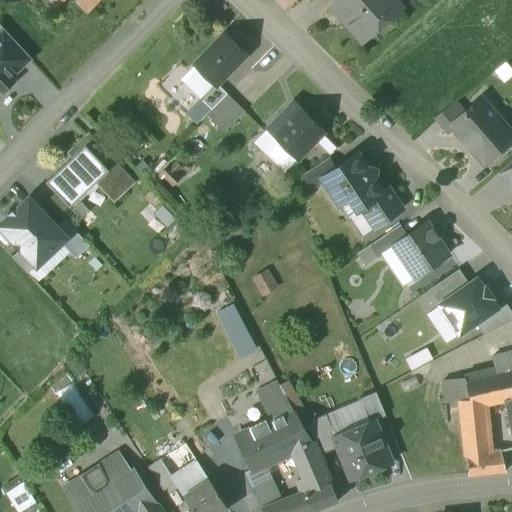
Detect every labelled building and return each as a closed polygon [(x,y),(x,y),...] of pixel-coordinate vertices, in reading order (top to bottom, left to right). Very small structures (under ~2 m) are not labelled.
[(77,0),(76,2),(87,12),(98,0),(77,0)] [(345,0),(341,4),(352,16),(347,20),(364,40),(392,15),(379,1),(380,0),(345,0)] [(199,9),(184,24),(192,31),(206,16),(199,9)] [(0,36),(0,68),(8,78),(30,58),(5,32),(0,36)] [(224,34),(194,64),(195,64),(214,84),(216,85),(217,84),(245,55),(224,34)] [(214,84),(195,64),(180,79),(200,99),(214,84)] [(0,85),(8,78),(0,68),(0,85)] [(214,84),(200,99),(211,110),(226,92),(217,84),(216,85),(214,84)] [(464,112),(449,126),(450,127),(483,165),(500,150),(501,149),(497,145),(511,133),(481,98),(464,112)] [(211,110),(200,99),(189,111),(200,121),(211,110)] [(454,101),(434,118),(446,131),(450,127),(449,126),(464,112),(454,101)] [(299,107),(289,117),(283,111),(267,127),(297,158),(323,131),(299,107)] [(297,158),(267,127),(253,141),(284,172),(297,158)] [(511,134),(511,133),(497,145),(501,149),(500,150),(504,154),(511,147),(511,134)] [(126,177),(90,140),(85,145),(108,170),(98,180),(109,193),(126,177)] [(85,145),(45,182),(69,207),(98,180),(108,170),(85,145)] [(335,168),(321,177),(323,181),(339,204),(347,199),(355,211),(361,207),(373,227),(401,208),(392,193),(382,191),(374,178),(376,169),(366,167),(357,153),(335,168)] [(328,158),(301,175),(311,189),(323,181),(321,177),(335,168),(328,158)] [(511,160),(498,173),(511,189),(511,160)] [(60,242),(64,238),(57,230),(28,200),(0,226),(20,247),(36,264),(60,242)] [(80,202),(72,210),(80,219),(88,211),(80,202)] [(76,259),(88,246),(65,222),(57,230),(64,238),(60,242),(76,259)] [(406,235),(391,246),(392,248),(413,278),(446,255),(425,223),(406,235)] [(399,225),(369,245),(377,257),(392,248),(391,246),(406,235),(399,225)] [(36,264),(20,247),(10,257),(27,274),(37,265),(36,264)] [(260,294),(276,287),(268,268),(252,275),(260,294)] [(439,305),(468,285),(458,270),(428,290),(439,305)] [(468,285),(439,305),(459,335),(475,324),(497,309),(490,299),(491,298),(485,288),(483,290),(476,280),(468,285)] [(215,310),(238,357),(257,347),(233,301),(215,310)] [(497,309),(475,324),(483,335),(511,320),(511,313),(505,303),(497,309)] [(511,350),(491,356),(496,375),(465,381),(464,377),(462,377),(466,398),(481,397),(482,407),(502,402),(511,399),(511,350)] [(462,377),(441,379),(443,401),(459,400),(459,399),(466,398),(462,377)] [(276,381),(255,391),(258,396),(279,385),(276,381)] [(310,420),(287,381),(279,385),(289,402),(301,424),(303,423),(310,420)] [(59,389),(78,423),(91,415),(72,382),(59,389)] [(279,385),(258,396),(267,413),(289,402),(279,385)] [(375,392),(359,399),(369,423),(372,422),(385,416),(375,392)] [(466,398),(459,399),(459,400),(466,458),(487,456),(487,452),(482,407),(481,397),(466,398)] [(511,399),(503,402),(511,436),(511,399)] [(271,421),(237,437),(252,468),(252,470),(262,466),(292,451),(311,441),(301,424),(289,402),(267,413),(271,421)] [(335,437),(325,414),(310,420),(303,423),(317,448),(320,455),(338,448),(333,437),(335,437)] [(335,437),(333,437),(338,448),(351,481),(391,465),(372,422),(369,423),(335,437)] [(174,448),(168,438),(154,448),(160,458),(159,458),(169,475),(195,459),(184,442),(174,448)] [(311,441),(292,451),(304,479),(297,481),(302,493),(302,494),(330,484),(315,448),(311,441)] [(487,456),(466,458),(467,476),(506,472),(499,455),(487,456)] [(159,458),(147,466),(162,489),(173,482),(169,475),(159,458)] [(262,466),(252,470),(252,468),(244,472),(251,487),(268,479),(262,466)] [(133,469),(73,507),(76,511),(139,511),(154,503),(133,469)] [(208,479),(181,497),(190,511),(220,511),(227,508),(208,479)] [(268,479),(251,487),(262,509),(279,502),(268,479)] [(6,489),(16,510),(34,502),(25,481),(6,489)] [(330,484),(302,494),(309,511),(310,511),(337,502),(330,484)] [(302,493),(289,498),(293,511),(309,511),(302,494),(302,493)] [(279,502),(262,509),(262,511),(293,511),(289,498),(279,502)] [(160,511),(154,503),(139,511),(160,511)]
